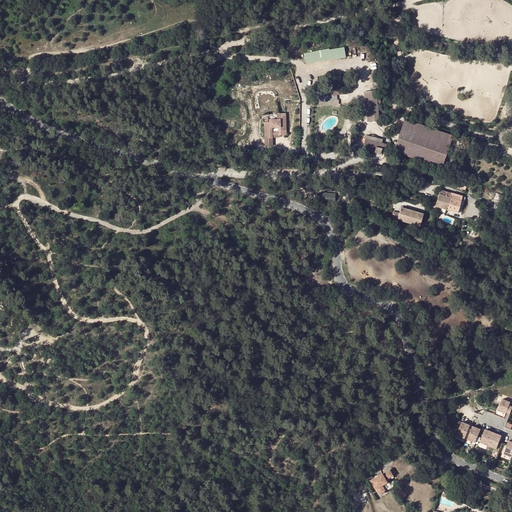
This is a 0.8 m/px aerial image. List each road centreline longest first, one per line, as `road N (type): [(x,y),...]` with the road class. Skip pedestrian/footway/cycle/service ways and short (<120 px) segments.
road 1 (tertiary): [(0,100),(67,136),(319,218),(352,290),(401,324),(442,444),(511,485)]
road 2 (track): [(210,181),(193,207),(135,232),(30,197),(18,200),(73,313),(93,321),(127,318),(147,332),(132,383),(90,408),(43,401),(0,378)]
road 3 (track): [(225,49),(243,59),(301,62),(304,152),(347,158),(337,176)]
road 4 (track): [(0,84),(86,82),(225,49)]
road 5 (track): [(28,87),(36,55),(192,20)]
road 6 (track): [(225,49),(405,0)]
road 7 (track): [(363,128),(393,118),(398,48),(385,3)]
road 8 (track): [(347,158),(363,131),(355,68),(306,71)]
road 9 (track): [(511,116),(499,137),(489,137),(393,104)]
